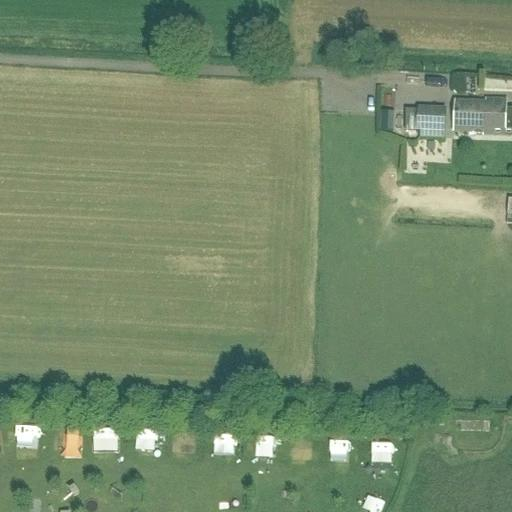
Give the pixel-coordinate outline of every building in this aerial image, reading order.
[(507,102),(487,102),(486,104),(455,103),(453,134),(472,135),(472,136),(505,138),(507,102)] [(405,133),(426,133),(446,134),(446,111),(417,110),(417,113),(405,113),(405,133)] [(58,447),(77,447),(78,428),(59,427),(58,447)] [(180,432),(179,446),(199,446),(199,433),(180,432)] [(257,434),(256,465),(277,465),(277,435),(257,434)] [(296,437),(295,459),(310,460),(311,438),(296,437)]
